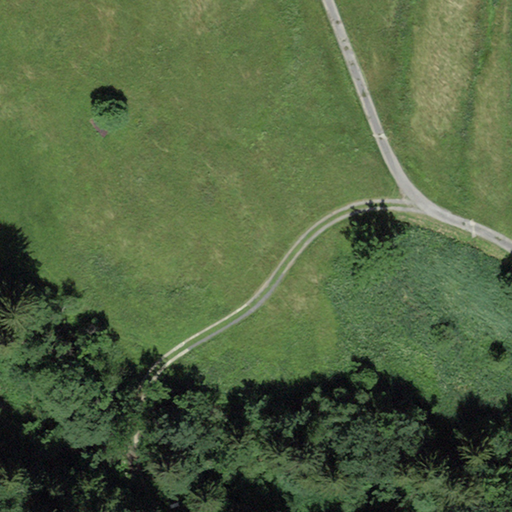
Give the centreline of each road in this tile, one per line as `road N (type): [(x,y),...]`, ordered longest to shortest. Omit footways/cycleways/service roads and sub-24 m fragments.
road 1 (track): [(426,202),(336,216),(302,241),(250,305),(154,367)]
road 2 (track): [(511,246),(445,214),(401,178),(330,0)]
road 3 (track): [(151,511),(130,442),(138,397),(154,367)]
